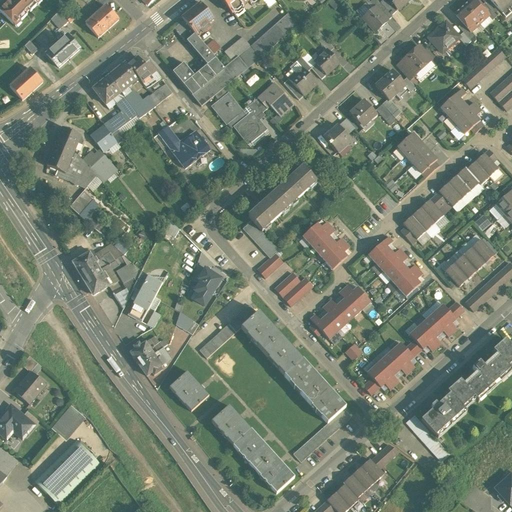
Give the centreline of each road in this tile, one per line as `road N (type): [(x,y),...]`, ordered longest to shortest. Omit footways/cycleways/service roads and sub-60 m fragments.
road 1 (residential): [(443,0),(215,206),(215,237),(294,324)]
road 2 (secondary): [(0,243),(192,511)]
road 3 (tertiary): [(231,511),(52,279)]
road 4 (secondary): [(0,143),(150,25)]
road 5 (residential): [(387,223),(482,331)]
road 6 (residential): [(387,223),(481,136),(490,144)]
road 7 (residential): [(294,324),(387,223)]
road 8 (residential): [(381,422),(482,331)]
road 9 (residential): [(281,511),(381,422)]
road 10 (residential): [(294,324),(381,422)]
